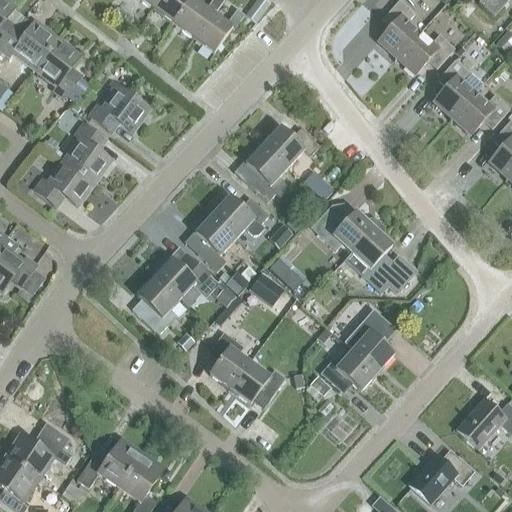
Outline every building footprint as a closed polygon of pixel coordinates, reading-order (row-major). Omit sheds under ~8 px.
[(0,0),(0,49),(15,29),(5,22),(14,10),(1,0),(0,0)] [(134,0),(150,11),(158,0),(134,0)] [(158,0),(150,11),(171,26),(190,0),(192,2),(193,0),(158,0)] [(192,2),(190,0),(171,26),(191,41),(210,15),(212,17),(223,2),(219,0),(212,0),(205,11),(192,2)] [(255,27),(270,7),(260,0),(257,0),(244,18),(255,27)] [(402,0),(412,8),(419,0),(402,0)] [(480,0),(476,5),(491,18),(506,0),(480,0)] [(396,61),(418,36),(406,26),(414,17),(398,3),(380,23),(389,31),(377,45),(396,61)] [(212,56),(230,31),(232,32),(243,17),(236,12),(225,26),(212,17),(210,15),(191,41),(212,56)] [(23,20),(16,30),(15,29),(0,49),(0,53),(9,60),(11,58),(26,69),(21,75),(29,80),(33,74),(32,74),(57,42),(34,24),(32,27),(23,20)] [(495,46),(505,55),(511,46),(511,37),(506,33),(495,46)] [(418,36),(396,61),(414,78),(426,64),(435,72),(453,52),(438,38),(430,47),(418,36)] [(479,36),(465,52),(480,65),(494,49),(479,36)] [(32,74),(33,74),(55,91),(52,94),(63,102),(80,80),(70,72),(80,59),(57,42),(32,74)] [(451,121),(473,96),(462,86),(469,77),(454,63),(436,83),(445,91),(433,105),(451,121)] [(149,113),(116,88),(110,84),(102,95),(108,100),(100,111),(96,108),(87,119),(110,136),(118,126),(132,136),(149,113)] [(473,96),(451,121),(470,137),(482,124),(490,132),(508,112),(493,98),(485,107),(473,96)] [(507,182),(511,175),(511,125),(510,123),(491,143),(500,151),(488,165),(507,182)] [(62,164),(94,187),(111,164),(97,154),(105,144),(82,127),(74,138),(79,141),(62,164)] [(262,149),(286,171),(303,153),(310,159),(319,149),(300,132),(291,141),(279,131),(262,149)] [(277,181),(286,171),(262,149),(245,168),(256,178),(248,188),(267,205),(275,197),(279,201),(288,191),(277,181)] [(77,210),(94,187),(62,164),(46,186),(41,182),(33,193),(56,210),(63,200),(77,210)] [(307,190),(319,201),(329,190),(317,178),(307,190)] [(211,218),(236,240),(244,232),(252,239),(257,238),(264,231),(260,228),(269,218),(249,201),(240,211),(228,200),(211,218)] [(294,234),(305,222),(296,214),(285,225),(294,234)] [(333,217),(316,237),(326,246),(335,254),(341,248),(350,256),(372,232),(365,225),(354,215),(353,215),(343,226),(333,217)] [(219,259),(236,240),(211,218),(194,237),(206,247),(197,257),(216,275),(225,265),(219,259)] [(282,229),(277,234),(286,242),(291,237),(282,229)] [(350,256),(344,263),(355,272),(363,280),(373,289),(380,296),(387,288),(395,296),(415,274),(397,258),(392,264),(384,257),(391,249),(380,239),(372,232),(350,256)] [(6,240),(0,247),(0,296),(9,284),(19,291),(36,269),(25,261),(23,264),(11,255),(17,248),(6,240)] [(153,281),(178,303),(191,289),(205,302),(218,287),(184,256),(175,266),(170,262),(153,281)] [(278,261),(268,272),(278,280),(287,270),(278,261)] [(248,285),(237,274),(230,281),(224,275),(219,281),(236,297),(248,285)] [(249,293),(271,310),(283,293),(261,276),(249,293)] [(169,313),(178,303),(153,281),(136,299),(141,303),(131,313),(158,337),(175,319),(169,313)] [(225,311),(236,300),(225,290),(215,300),(225,311)] [(372,313),(343,346),(351,353),(376,376),(393,357),(382,348),(395,334),(372,313)] [(222,335),(207,356),(218,364),(208,377),(229,393),(248,365),(238,358),(243,350),(234,344),(222,335)] [(185,354),(194,344),(185,336),(176,345),(185,354)] [(335,359),(320,377),(339,394),(348,384),(359,395),(376,376),(351,353),(341,364),(335,359)] [(248,365),(229,393),(249,408),(251,404),(262,412),(269,402),(285,381),(274,372),(268,380),(248,365)] [(322,400),(331,391),(317,379),(309,388),(322,400)] [(497,415),(482,402),(454,434),(477,454),(498,429),(509,439),(511,435),(511,412),(505,406),(497,415)] [(4,460),(38,483),(53,462),(64,469),(71,458),(62,452),(68,442),(45,426),(32,446),(19,437),(4,460)] [(118,491),(141,457),(120,442),(102,468),(91,461),(76,482),(87,490),(96,477),(118,491)] [(472,477),(448,456),(440,465),(434,459),(408,488),(429,508),(452,482),(460,489),(472,477)] [(141,457),(118,491),(138,505),(133,511),(150,511),(155,505),(145,498),(163,472),(141,457)] [(24,505),(38,483),(4,460),(0,465),(0,490),(3,492),(0,496),(0,504),(11,511),(25,511),(28,508),(24,505)] [(69,486),(60,498),(74,507),(82,495),(69,486)] [(200,511),(184,501),(176,511),(200,511)]
